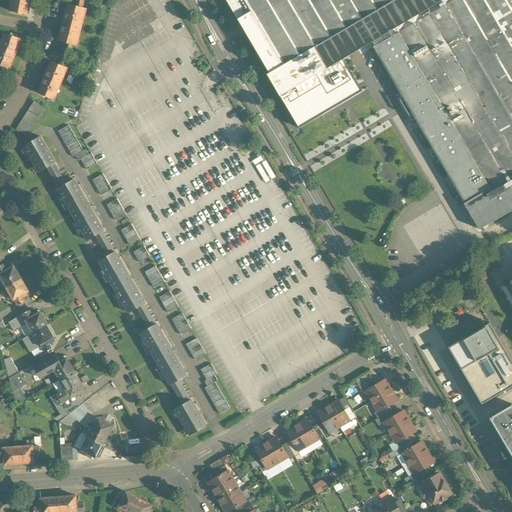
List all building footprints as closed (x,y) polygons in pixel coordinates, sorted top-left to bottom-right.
[(30,0),(11,0),(9,11),(28,15),(30,0)] [(511,0),(225,0),(270,74),(267,75),(280,97),(344,60),(371,44),(374,48),(372,49),(406,106),(464,203),(463,204),(479,230),(511,210),(511,0)] [(85,9),(67,5),(58,41),(76,45),(85,9)] [(20,40),(4,34),(0,44),(0,49),(14,55),(20,40)] [(72,48),(64,45),(61,54),(69,56),(72,48)] [(14,55),(0,49),(0,67),(8,71),(14,55)] [(69,56),(61,54),(59,62),(66,65),(69,56)] [(344,60),(280,97),(297,130),(363,91),(344,60)] [(51,62),(44,78),(60,84),(66,68),(51,62)] [(60,84),(44,78),(38,93),(54,100),(60,84)] [(44,108),(34,102),(31,107),(41,113),(44,108)] [(41,113),(31,107),(28,112),(38,118),(41,113)] [(38,118),(28,112),(25,116),(34,122),(38,118)] [(60,120),(48,115),(45,122),(58,127),(60,120)] [(34,122),(25,116),(22,121),(31,127),(34,122)] [(31,127),(22,121),(19,126),(28,132),(31,127)] [(28,132),(19,126),(16,131),(25,137),(28,132)] [(68,126),(58,132),(61,137),(71,131),(68,126)] [(71,131),(61,137),(63,142),(74,136),(71,131)] [(74,136),(63,142),(66,147),(77,141),(74,136)] [(40,137),(24,147),(39,172),(47,168),(54,164),(55,163),(40,137)] [(77,141),(66,147),(69,152),(80,146),(77,141)] [(80,146),(69,152),(72,157),(75,156),(83,151),(80,146)] [(83,151),(75,156),(78,161),(80,160),(88,155),(85,150),(83,151)] [(88,155),(80,160),(83,165),(94,159),(91,154),(88,155)] [(94,159),(83,165),(86,170),(97,164),(94,159)] [(54,164),(47,168),(52,177),(59,172),(54,164)] [(265,164),(257,169),(265,184),(273,179),(265,164)] [(102,174),(92,180),(95,186),(105,180),(102,174)] [(61,176),(54,180),(59,189),(66,184),(61,176)] [(59,189),(58,189),(65,202),(81,193),(74,180),(66,184),(59,189)] [(105,180),(95,186),(98,191),(108,185),(105,180)] [(108,185),(98,191),(101,196),(111,190),(108,185)] [(81,193),(65,202),(80,227),(95,218),(81,193)] [(117,199),(106,205),(109,210),(109,211),(120,205),(117,199)] [(120,205),(109,211),(112,216),(123,210),(120,205)] [(123,210),(112,216),(115,221),(125,215),(123,210)] [(95,218),(80,227),(87,240),(96,236),(102,232),(103,231),(95,218)] [(131,225),(121,231),(124,236),(134,230),(131,225)] [(134,230),(124,236),(126,241),(127,241),(137,235),(134,230)] [(102,232),(96,236),(101,244),(107,240),(102,232)] [(137,235),(127,241),(129,246),(140,240),(137,235)] [(109,244),(103,248),(108,256),(114,253),(109,244)] [(144,247),(133,252),(136,258),(146,252),(144,247)] [(108,256),(99,261),(107,274),(122,265),(115,252),(108,256)] [(146,252),(136,258),(139,263),(149,257),(146,252)] [(9,265),(4,268),(6,270),(0,273),(0,277),(6,287),(20,279),(13,266),(11,267),(9,265)] [(122,265),(107,274),(121,299),(137,291),(122,265)] [(155,267),(145,272),(148,278),(158,272),(155,267)] [(158,272),(148,278),(150,283),(161,277),(158,272)] [(161,277),(150,283),(153,288),(164,282),(161,277)] [(20,279),(6,287),(13,299),(13,300),(14,300),(21,296),(22,298),(27,295),(26,293),(28,291),(20,279)] [(511,282),(503,288),(511,303),(511,282)] [(144,304),(137,291),(121,299),(128,313),(137,308),(144,304)] [(169,292),(159,298),(162,303),(172,297),(169,292)] [(21,296),(14,300),(15,301),(18,305),(24,301),(22,298),(21,296)] [(172,297),(162,303),(165,308),(175,302),(172,297)] [(13,299),(5,304),(9,310),(12,308),(10,305),(15,301),(14,300),(13,300),(13,299)] [(175,302),(165,308),(168,313),(178,307),(175,302)] [(144,304),(137,308),(142,317),(149,313),(144,304)] [(29,311),(23,315),(26,321),(33,317),(31,314),(29,311)] [(38,314),(36,311),(31,314),(33,317),(26,321),(25,321),(27,325),(32,334),(47,325),(40,313),(38,314)] [(182,314),(172,320),(174,325),(185,319),(182,314)] [(23,315),(9,323),(14,331),(20,328),(27,325),(25,321),(26,321),(23,315)] [(156,325),(151,316),(144,320),(149,329),(156,325)] [(185,319),(174,325),(177,330),(188,324),(185,319)] [(511,360),(490,321),(446,347),(480,406),(511,387),(511,360)] [(188,324),(177,330),(180,335),(191,329),(188,324)] [(27,325),(20,328),(26,338),(32,334),(27,325)] [(47,325),(32,334),(40,346),(41,346),(47,342),(49,344),(54,341),(52,339),(54,338),(47,325)] [(149,329),(140,333),(148,347),(164,338),(156,325),(149,329)] [(26,338),(22,340),(29,352),(40,346),(32,334),(26,338)] [(178,363),(164,338),(148,347),(162,372),(178,363)] [(196,339),(186,345),(189,350),(199,344),(196,339)] [(49,344),(47,342),(41,346),(44,352),(51,348),(49,344)] [(199,344),(189,350),(192,355),(202,349),(199,344)] [(202,349),(192,355),(195,360),(205,354),(202,349)] [(63,357),(58,360),(56,356),(43,363),(44,364),(35,369),(40,378),(54,370),(59,379),(74,371),(66,358),(64,359),(63,357)] [(178,363),(162,372),(170,385),(171,384),(178,380),(186,376),(178,363)] [(211,364),(200,370),(203,375),(214,369),(211,364)] [(214,369),(203,375),(206,380),(214,376),(217,375),(214,369)] [(74,371),(59,379),(66,391),(67,392),(81,384),(74,371)] [(19,372),(8,378),(12,392),(20,388),(26,385),(19,372)] [(206,380),(204,382),(207,387),(215,383),(217,381),(214,376),(206,380)] [(371,376),(357,384),(363,393),(365,392),(365,391),(376,385),(371,376)] [(376,385),(365,391),(365,392),(371,402),(392,390),(385,379),(376,385)] [(178,380),(171,384),(176,393),(183,389),(178,380)] [(207,387),(204,388),(207,394),(218,388),(215,383),(207,387)] [(81,384),(67,392),(66,391),(58,395),(57,394),(52,397),(59,409),(79,397),(77,394),(85,390),(81,384)] [(20,388),(12,392),(14,402),(18,403),(26,399),(20,388)] [(218,388),(207,394),(210,399),(221,393),(218,388)] [(392,390),(371,402),(377,412),(389,405),(398,400),(392,390)] [(185,392),(178,396),(183,405),(190,401),(185,392)] [(221,393),(210,399),(213,404),(223,398),(221,393)] [(59,409),(57,410),(63,419),(69,414),(83,404),(79,397),(59,409)] [(223,398),(213,404),(216,409),(226,403),(223,398)] [(349,409),(343,398),(338,402),(344,412),(349,409)] [(206,426),(191,401),(190,401),(183,405),(175,410),(190,435),(206,426)] [(338,402),(338,401),(328,407),(339,427),(350,421),(344,412),(338,402)] [(226,403),(216,409),(219,414),(229,408),(226,403)] [(92,416),(84,404),(83,404),(69,414),(74,419),(85,428),(86,428),(89,423),(92,416)] [(389,405),(377,412),(374,413),(377,419),(389,412),(392,411),(389,405)] [(511,405),(490,418),(511,455),(511,405)] [(339,427),(328,407),(317,413),(323,422),(329,433),(330,433),(339,427)] [(392,418),(383,423),(384,423),(389,433),(410,421),(404,411),(392,418)] [(377,419),(375,421),(378,426),(384,423),(383,423),(392,418),(389,412),(377,419)] [(69,414),(63,419),(58,422),(68,427),(74,419),(69,414)] [(113,426),(98,418),(95,425),(110,433),(113,426)] [(312,428),(307,419),(297,425),(308,445),(318,440),(319,439),(312,428)] [(410,421),(389,433),(396,444),(396,443),(407,437),(416,432),(410,421)] [(68,427),(58,422),(62,462),(75,461),(74,448),(67,449),(66,438),(71,429),(68,427)] [(329,433),(323,422),(317,425),(326,439),(332,436),(330,433),(329,433)] [(94,426),(89,423),(86,428),(85,428),(82,435),(88,438),(94,426)] [(110,433),(95,425),(94,426),(88,438),(103,446),(110,433)] [(308,445),(297,425),(286,432),(291,440),(298,452),(298,451),(308,445)] [(326,439),(317,425),(312,428),(319,439),(318,440),(320,443),(326,439)] [(23,429),(7,430),(8,437),(24,436),(23,429)] [(77,435),(71,445),(79,449),(81,445),(78,444),(81,437),(77,435)] [(407,437),(396,443),(399,448),(410,442),(407,437)] [(103,446),(88,438),(81,451),(86,454),(85,457),(91,460),(92,457),(96,459),(103,446)] [(281,446),(276,438),(266,444),(277,463),(287,458),(288,457),(281,446)] [(298,452),(291,440),(286,443),(295,458),(300,454),(298,451),(298,452)] [(399,448),(393,451),(397,457),(402,454),(413,447),(410,442),(399,448)] [(413,447),(402,454),(408,464),(428,452),(421,442),(413,447)] [(295,458),(286,443),(281,446),(288,457),(287,458),(289,461),(295,458)] [(277,463),(266,444),(255,450),(260,458),(267,470),(277,463)] [(7,448),(3,448),(3,450),(4,458),(1,458),(1,464),(4,463),(5,466),(33,463),(33,461),(36,461),(36,455),(32,455),(32,447),(32,446),(30,446),(7,448)] [(428,452),(408,464),(414,474),(414,475),(425,468),(434,463),(428,452)] [(260,458),(255,461),(262,473),(267,470),(260,458)] [(220,459),(210,466),(214,472),(224,466),(220,459)] [(224,466),(214,472),(217,477),(228,471),(225,466),(224,466)] [(425,468),(414,475),(414,474),(409,477),(412,482),(428,473),(425,468)] [(217,477),(208,482),(214,493),(234,481),(228,471),(217,477)] [(439,474),(423,484),(424,485),(419,488),(422,493),(421,496),(423,499),(426,500),(430,506),(435,504),(452,494),(447,486),(446,486),(439,474)] [(318,491),(329,485),(325,478),(314,485),(318,491)] [(234,481),(214,493),(220,503),(240,491),(234,481)] [(240,491),(220,503),(225,511),(228,511),(235,508),(246,502),(246,501),(240,491)] [(131,495),(126,492),(125,495),(122,494),(119,499),(122,500),(118,507),(122,509),(127,511),(132,511),(139,499),(131,495)] [(70,497),(58,498),(58,511),(76,511),(76,504),(79,504),(78,498),(75,499),(75,496),(70,496),(70,497)] [(399,511),(394,503),(391,497),(381,503),(386,511),(399,511)] [(58,511),(58,498),(45,498),(40,499),(40,501),(37,501),(38,507),(41,507),(41,511),(58,511)] [(147,504),(139,499),(132,511),(151,511),(153,510),(150,509),(152,506),(147,503),(147,504)] [(246,502),(235,508),(236,511),(239,511),(252,505),(248,499),(246,501),(246,502)] [(406,511),(406,510),(400,500),(394,503),(399,511),(406,511)] [(2,502),(0,502),(0,511),(8,511),(8,510),(11,510),(11,504),(7,505),(7,501),(2,502)] [(386,511),(381,503),(372,508),(374,511),(386,511)]
